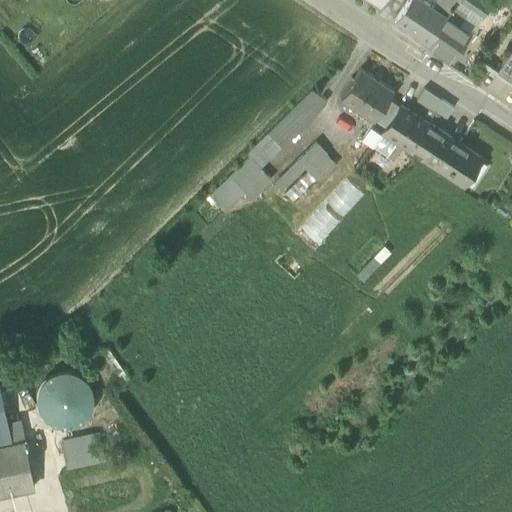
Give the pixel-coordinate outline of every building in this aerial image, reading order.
[(407,0),(394,20),(427,43),(446,16),(432,7),(421,0),(407,0)] [(437,0),(432,7),(446,16),(456,0),(437,0)] [(457,0),(456,0),(446,16),(471,33),(482,17),(457,0)] [(457,0),(482,17),(490,4),(484,0),(457,0)] [(453,59),(471,33),(446,16),(427,43),(453,59)] [(511,49),(498,71),(511,80),(511,49)] [(340,98),(373,120),(374,118),(388,97),(393,90),(360,68),(340,98)] [(417,98),(435,110),(442,98),(424,86),(417,98)] [(247,153),(249,156),(258,165),(326,99),(319,94),(311,89),(247,153)] [(374,118),(386,126),(399,106),(388,97),(374,118)] [(461,110),(442,98),(435,110),(453,121),(461,110)] [(382,131),(408,149),(427,122),(400,104),(399,106),(386,126),(382,131)] [(452,139),(427,122),(408,149),(434,166),(435,165),(463,184),(480,158),(452,139)] [(316,179),(318,181),(334,165),(314,144),(298,159),(305,167),(307,170),(316,179)] [(249,156),(229,176),(241,189),(250,198),(270,178),(258,165),(249,156)] [(274,182),(281,189),(305,167),(298,159),(274,182)] [(284,192),(292,201),(316,179),(307,170),(284,192)] [(223,206),(241,189),(229,176),(211,193),(223,206)] [(315,247),(365,193),(348,177),(297,231),(315,247)] [(76,361),(63,358),(51,360),(40,368),(34,379),(34,392),(39,404),(49,412),(61,415),(74,413),(84,405),(90,394),(90,381),(85,370),(76,361)] [(3,444),(9,443),(5,421),(0,399),(0,441),(2,441),(3,444)] [(19,418),(5,421),(9,443),(24,440),(19,418)] [(104,457),(99,434),(62,441),(67,465),(104,457)] [(0,493),(34,486),(24,440),(9,443),(3,444),(0,445),(0,493)]
